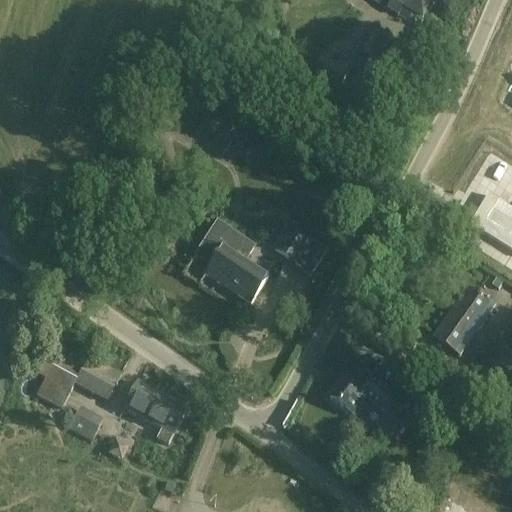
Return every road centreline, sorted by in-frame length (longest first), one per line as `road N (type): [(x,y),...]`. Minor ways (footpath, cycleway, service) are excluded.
road 1 (unclassified): [(252,431),(494,0)]
road 2 (unclassified): [(252,431),(0,241)]
road 3 (unclassified): [(379,511),(252,431)]
